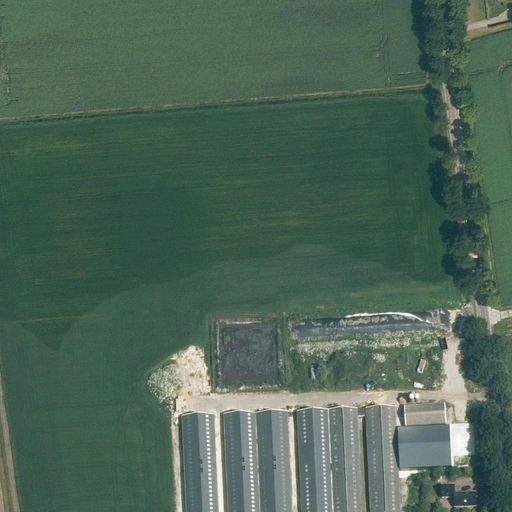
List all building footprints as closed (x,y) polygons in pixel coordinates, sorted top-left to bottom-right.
[(445,407),(405,409),(406,429),(446,427),(445,407)] [(399,511),(395,410),(328,413),(332,511),(361,511),(357,419),(367,418),(371,511),(399,511)] [(332,511),(328,413),(299,414),(302,511),(332,511)] [(256,417),(260,511),(291,511),(287,415),(256,417)] [(224,418),(228,511),(260,511),(256,417),(224,418)] [(218,511),(214,419),(182,420),(186,511),(218,511)] [(450,430),(399,432),(400,473),(451,470),(450,430)] [(455,487),(442,488),(442,500),(455,500),(455,510),(476,509),(476,495),(455,496),(455,487)]
